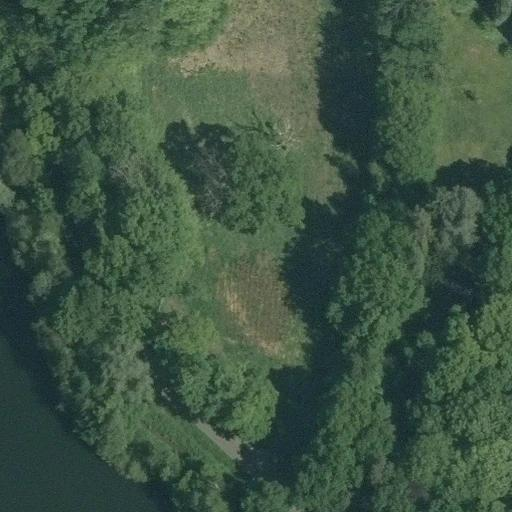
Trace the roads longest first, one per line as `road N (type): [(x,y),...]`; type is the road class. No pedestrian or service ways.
road 1 (unclassified): [(310,511),(132,345),(92,261),(22,0)]
road 2 (unknown): [(372,511),(428,345),(460,278),(511,228)]
